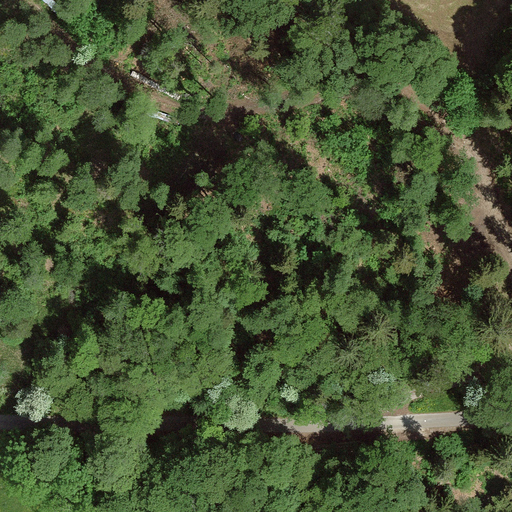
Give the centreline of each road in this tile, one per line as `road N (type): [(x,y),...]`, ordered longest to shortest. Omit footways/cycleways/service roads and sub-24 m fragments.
road 1 (unclassified): [(511,419),(0,422)]
road 2 (track): [(511,270),(483,169),(441,79)]
road 3 (track): [(341,423),(511,355)]
